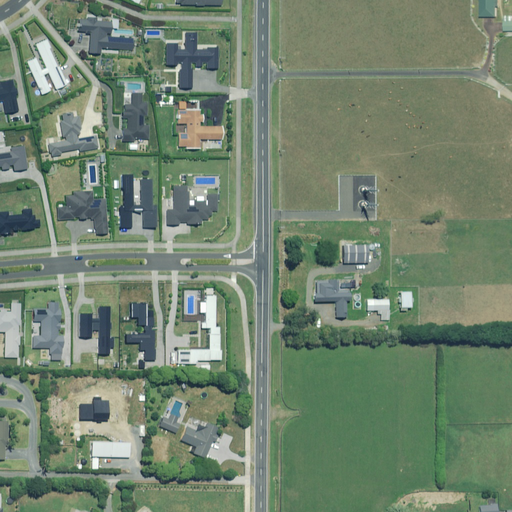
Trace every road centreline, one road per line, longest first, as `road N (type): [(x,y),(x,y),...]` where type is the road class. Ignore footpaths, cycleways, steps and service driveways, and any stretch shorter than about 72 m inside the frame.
road 1 (tertiary): [(263,0),(263,256)]
road 2 (tertiary): [(263,270),(260,511)]
